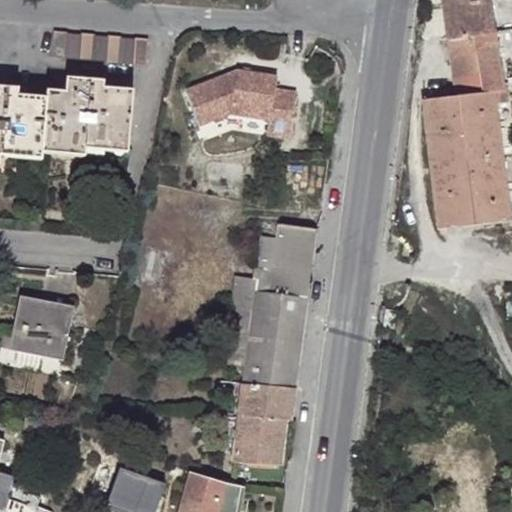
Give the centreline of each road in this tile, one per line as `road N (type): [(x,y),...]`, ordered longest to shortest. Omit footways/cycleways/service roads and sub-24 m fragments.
road 1 (secondary): [(388,26),(323,511)]
road 2 (residential): [(169,18),(116,237),(86,251),(0,245)]
road 3 (tertiary): [(388,26),(169,18)]
road 4 (tertiary): [(169,18),(0,7)]
